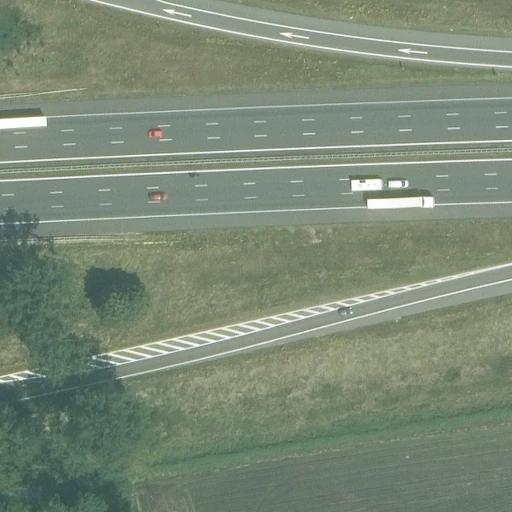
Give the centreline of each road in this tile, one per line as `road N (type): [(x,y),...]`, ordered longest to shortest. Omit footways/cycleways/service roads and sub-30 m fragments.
road 1 (motorway): [(0,385),(511,277)]
road 2 (motorway): [(0,204),(511,182)]
road 3 (motorway): [(511,120),(0,141)]
road 4 (motorway): [(511,60),(305,38),(121,0)]
